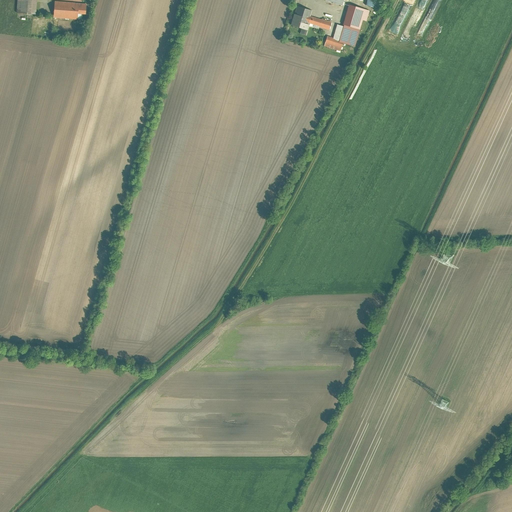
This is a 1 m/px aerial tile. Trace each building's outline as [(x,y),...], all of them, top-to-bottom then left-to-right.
[(18,0),(17,12),(36,14),(36,0),(18,0)] [(56,0),(54,17),(79,19),(79,14),(88,15),(89,3),(56,0)] [(366,0),(365,6),(375,8),(377,0),(366,0)] [(313,10),(298,6),(293,24),(308,28),(309,22),(311,16),(313,10)] [(366,11),(352,6),(341,41),(356,45),(366,11)] [(333,22),(311,16),(309,22),(331,28),(333,22)] [(329,37),(326,45),(341,51),(344,42),(341,41),(329,37)]
